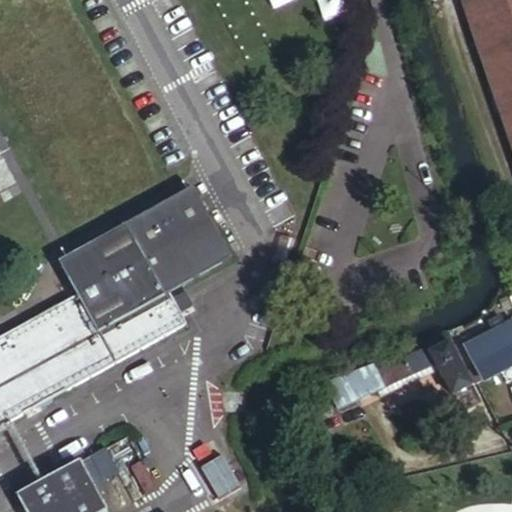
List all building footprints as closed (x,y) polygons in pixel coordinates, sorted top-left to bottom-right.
[(251,0),(213,0),(246,63),(276,47),(251,0)] [(511,0),(461,0),(511,145),(511,0)] [(166,295),(177,289),(229,260),(190,191),(56,264),(73,296),(0,336),(0,427),(184,327),(172,305),(166,295)] [(182,299),(177,289),(166,295),(172,305),(182,299)] [(475,384),(511,362),(511,323),(511,322),(506,325),(501,316),(491,322),(495,331),(469,346),(480,365),(468,372),(475,384)] [(468,372),(452,342),(430,353),(427,350),(377,375),(372,365),(349,375),(360,401),(435,363),(453,396),(475,384),(468,372)] [(136,459),(129,446),(127,441),(93,460),(105,484),(118,477),(133,504),(155,492),(136,459)] [(138,441),(129,446),(136,459),(145,454),(138,441)] [(221,496),(242,483),(222,451),(201,463),(221,496)] [(102,511),(78,468),(16,502),(21,511),(102,511)]
